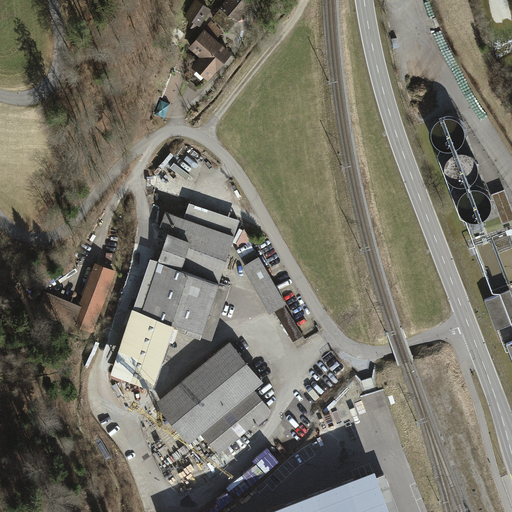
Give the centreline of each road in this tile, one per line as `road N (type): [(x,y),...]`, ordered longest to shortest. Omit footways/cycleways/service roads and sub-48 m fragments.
road 1 (unclassified): [(201,133),(244,180),(334,336),(351,350),(390,352),(467,324)]
road 2 (primary): [(467,324),(396,132),(364,0)]
road 3 (unclassified): [(0,216),(37,240),(54,236),(144,140),(171,127),(201,133)]
road 4 (residential): [(201,133),(305,0)]
road 5 (unclassified): [(54,0),(61,59),(55,82),(38,98),(0,96)]
road 6 (primary): [(511,443),(467,324)]
